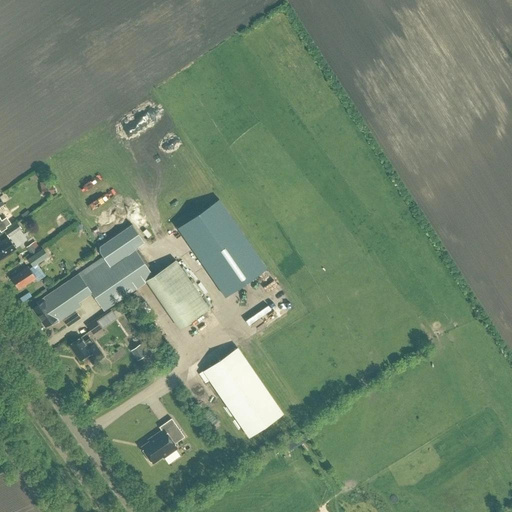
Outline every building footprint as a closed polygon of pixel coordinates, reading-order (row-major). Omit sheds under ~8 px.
[(52,182),(40,185),(42,193),(54,190),(52,182)] [(219,199),(178,228),(225,296),(266,268),(219,199)] [(5,232),(8,237),(21,229),(17,224),(5,232)] [(132,224),(99,247),(100,252),(103,257),(109,266),(134,248),(144,242),(132,224)] [(0,242),(0,259),(15,249),(7,237),(0,242)] [(32,243),(25,247),(30,254),(36,250),(32,243)] [(27,259),(33,266),(47,256),(42,248),(27,259)] [(155,274),(137,249),(136,250),(134,248),(109,266),(103,257),(78,274),(90,291),(103,310),(136,287),(148,279),(155,274)] [(36,264),(33,266),(29,268),(27,266),(11,278),(18,289),(35,277),(37,280),(44,275),(36,264)] [(44,297),(36,303),(38,305),(32,309),(45,327),(52,322),(53,323),(59,318),(44,297)] [(68,321),(71,325),(84,316),(81,312),(68,321)] [(87,325),(93,334),(101,328),(106,325),(99,316),(95,319),(87,325)] [(86,355),(92,364),(104,356),(94,342),(87,347),(80,337),(69,345),(80,360),(86,355)] [(131,350),(138,360),(151,351),(144,341),(131,350)] [(236,348),(202,371),(248,437),(282,414),(236,348)] [(159,427),(161,426),(163,429),(152,437),(153,438),(141,447),(147,455),(146,456),(150,462),(151,461),(152,463),(162,456),(163,457),(177,448),(174,444),(184,437),(171,418),(159,427)]
